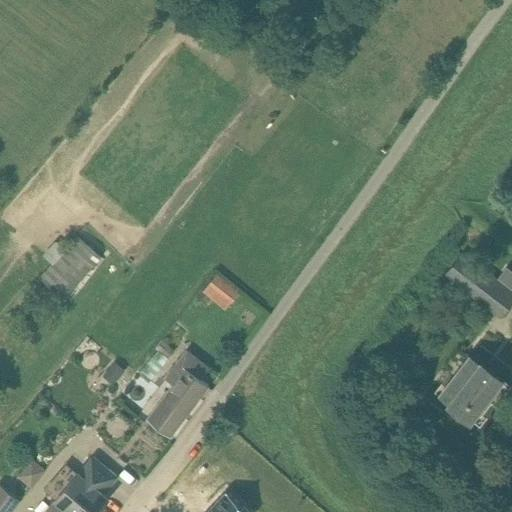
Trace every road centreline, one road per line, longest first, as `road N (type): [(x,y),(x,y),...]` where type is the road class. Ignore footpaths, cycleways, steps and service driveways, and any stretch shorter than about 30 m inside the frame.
road 1 (unclassified): [(131,511),(504,0)]
road 2 (track): [(377,511),(314,444),(297,410),(296,372),(316,334),(511,87)]
